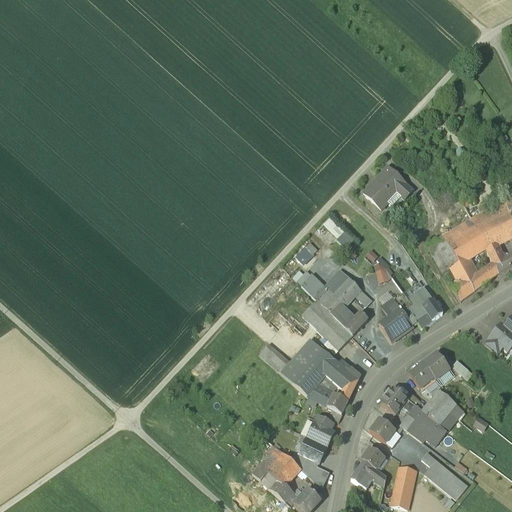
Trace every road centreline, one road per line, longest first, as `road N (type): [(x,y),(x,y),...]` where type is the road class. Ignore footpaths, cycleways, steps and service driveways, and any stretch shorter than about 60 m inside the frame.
road 1 (track): [(490,34),(126,420)]
road 2 (residential): [(335,511),(352,425),(377,381),(511,291)]
road 3 (track): [(126,420),(0,306)]
road 4 (track): [(0,510),(126,420)]
road 5 (track): [(226,511),(126,420)]
